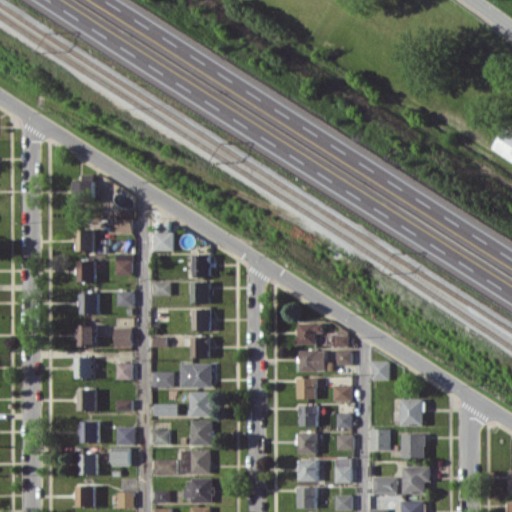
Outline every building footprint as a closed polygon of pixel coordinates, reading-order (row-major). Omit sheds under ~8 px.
[(511,159),(511,126),(504,121),(489,145),(511,159)] [(92,180),(72,180),(72,201),(91,202),(92,180)] [(129,218),(113,218),(113,231),(129,231),(129,218)] [(91,250),(91,229),(73,229),(74,250),(91,250)] [(170,231),(151,232),(151,250),(170,249),(170,231)] [(113,274),(130,274),(130,253),(113,253),(113,274)] [(190,253),(190,275),(208,274),(207,253),(190,253)] [(93,281),(93,260),(75,259),(75,280),(93,281)] [(189,302),(207,302),(207,280),(189,281),(189,302)] [(168,281),(151,281),(151,294),(168,294),(168,281)] [(115,305),(132,305),(132,290),(115,290),(115,305)] [(96,313),(96,292),(77,292),(78,313),(96,313)] [(209,308),(191,308),(190,329),(208,329),(209,308)] [(296,322),(296,343),(313,343),(313,331),(321,332),(321,322),(296,322)] [(94,324),(76,324),(76,345),(93,345),(94,324)] [(112,327),(112,345),(130,346),(130,327),(112,327)] [(190,357),(207,356),(207,335),(189,336),(190,357)] [(298,370),(324,370),(324,349),(297,349),(298,370)] [(349,349),(334,349),(333,363),(349,364),(349,349)] [(91,356),(73,356),(73,378),(91,378),(91,356)] [(369,379),(386,378),(386,360),(369,360),(369,379)] [(130,362),(115,362),(115,379),(130,378),(130,362)] [(209,386),(209,362),(178,362),(178,387),(209,386)] [(151,386),(172,386),(172,371),(151,370),(151,386)] [(295,397),(314,398),(314,377),(295,377),(295,397)] [(331,384),(331,400),(349,400),(349,384),(331,384)] [(94,409),(94,389),(76,389),(76,409),(94,409)] [(209,390),(187,391),(187,415),(210,415),(209,390)] [(422,424),(421,397),(398,398),(399,425),(422,424)] [(115,409),(130,408),(130,399),(115,400),(115,409)] [(176,403),(152,402),(151,414),(176,414),(176,403)] [(298,425),(316,425),(315,404),(297,405),(298,425)] [(349,412),(334,412),(334,427),(349,427),(349,412)] [(210,419),(189,419),(189,444),(210,445),(210,419)] [(79,441),(97,442),(97,421),(79,420),(79,441)] [(134,425),(115,425),(115,443),(133,444),(134,425)] [(387,449),(387,428),(368,427),(368,448),(387,449)] [(167,428),(150,428),(151,444),(168,444),(167,428)] [(297,453),(314,452),(314,431),(296,431),(297,453)] [(335,448),(351,448),(351,433),(335,433),(335,448)] [(400,457),(424,457),(423,433),(400,433),(400,457)] [(111,465),(129,465),(129,446),(111,447),(111,465)] [(208,449),(180,449),(181,473),(208,472),(208,449)] [(96,452),(78,452),(78,474),(96,473),(96,452)] [(350,457),(333,456),(333,481),(349,482),(350,457)] [(175,458),(152,458),(153,474),(175,474),(175,458)] [(315,480),(315,459),(297,459),(297,479),(315,480)] [(428,466),(401,465),(401,492),(424,493),(424,480),(428,480),(428,466)] [(395,476),(371,475),(371,492),(395,493),(395,476)] [(211,500),(211,477),(183,478),(183,500),(211,500)] [(93,505),(94,485),(76,484),(75,505),(93,505)] [(296,507),(315,507),(315,487),(296,487),(296,507)] [(153,489),(154,501),(168,501),(168,489),(153,489)] [(132,491),(116,491),(117,507),(133,507),(132,491)] [(350,494),(333,494),(333,509),(350,509),(350,494)] [(400,500),(400,511),(422,511),(422,500),(400,500)]
